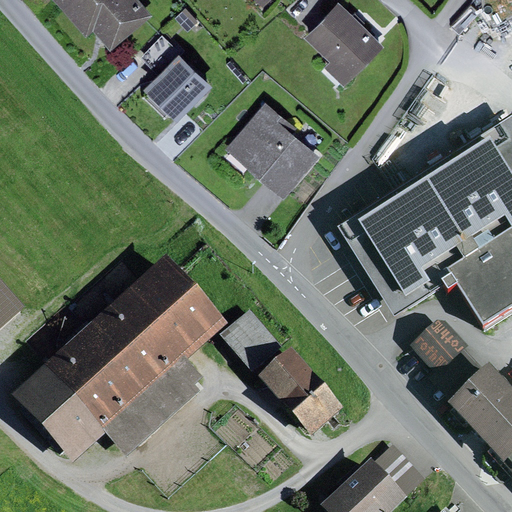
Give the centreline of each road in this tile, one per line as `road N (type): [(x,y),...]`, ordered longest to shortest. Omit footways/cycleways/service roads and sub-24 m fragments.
road 1 (unclassified): [(5,0),(140,147),(275,273)]
road 2 (residential): [(275,273),(427,58),(430,28),(399,0)]
road 3 (unclassified): [(275,273),(501,511)]
